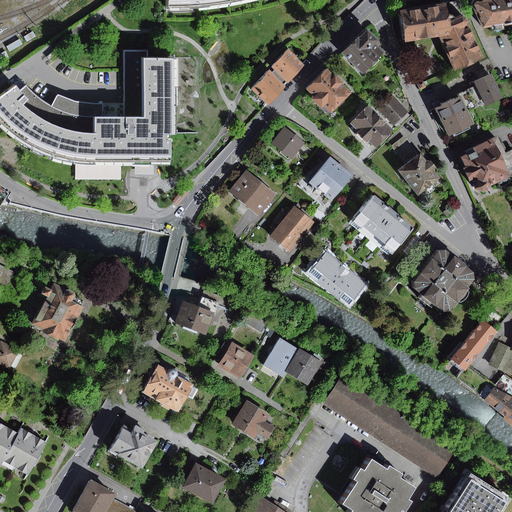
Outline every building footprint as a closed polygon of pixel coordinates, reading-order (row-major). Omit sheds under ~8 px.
[(206,6),(229,3),(228,0),(165,0),(165,9),(181,8),(206,6)] [(471,4),(481,29),(493,27),(492,25),(511,21),(511,0),(478,0),(474,1),(471,4)] [(437,37),(452,72),(482,62),(464,26),(466,22),(464,18),(460,16),(452,1),(398,11),(403,42),(437,37)] [(364,76),(386,55),(377,45),(380,42),(368,30),(343,54),(364,76)] [(19,39),(11,44),(15,49),(23,44),(19,39)] [(288,81),(303,64),(286,49),(271,66),(288,81)] [(6,51),(0,53),(0,54),(2,61),(9,58),(6,51)] [(141,61),(150,61),(150,55),(125,55),(125,121),(141,121),(141,61)] [(150,61),(141,61),(141,121),(125,121),(104,120),(92,120),(92,137),(84,136),(73,135),(62,132),(51,128),(39,122),(29,115),(21,108),(26,102),(20,95),(14,88),(0,98),(0,125),(10,134),(23,143),(41,153),(57,158),(74,162),(93,163),(169,163),(170,62),(150,61)] [(477,73),(480,80),(489,76),(485,69),(477,73)] [(284,86),(267,70),(251,88),(268,104),(284,86)] [(332,114),(352,95),(343,85),(344,84),(337,76),(336,77),(329,70),(309,90),(316,97),(313,99),(323,109),(325,107),(332,114)] [(485,104),(487,108),(504,100),(492,74),(489,76),(480,80),(475,82),(477,86),(485,104)] [(424,80),(417,84),(420,89),(422,90),(427,87),(424,80)] [(485,104),(477,86),(467,91),(475,109),(485,104)] [(27,90),(20,95),(26,102),(21,108),(29,115),(39,122),(51,128),(62,132),(73,135),(84,136),(92,137),(92,120),(104,120),(104,108),(94,108),(76,105),(58,99),(52,110),(47,107),(40,102),(34,97),(27,90)] [(475,109),(467,91),(459,95),(460,97),(468,112),(475,109)] [(394,95),(379,109),(396,126),(410,112),(394,95)] [(436,109),(449,136),(454,134),(455,137),(471,129),(470,127),(474,125),(468,112),(460,97),(436,109)] [(369,141),(377,149),(395,132),(371,107),(354,124),(361,131),(359,133),(368,143),(369,141)] [(272,144),(293,160),(306,143),(285,127),(272,144)] [(392,146),(407,165),(420,155),(404,136),(392,146)] [(465,169),(471,181),(474,180),(477,186),(475,189),(485,193),(487,188),(497,184),(498,187),(501,188),(510,184),(510,182),(509,179),(511,177),(511,151),(502,156),(494,140),(461,156),(467,168),(465,169)] [(407,165),(399,171),(419,196),(440,180),(434,171),(437,169),(431,160),(428,163),(421,154),(420,155),(407,165)] [(310,183),(333,202),(353,177),(331,159),(310,183)] [(261,217),(278,196),(247,171),(230,191),(261,217)] [(10,193),(0,186),(0,207),(1,208),(10,193)] [(186,193),(183,190),(173,201),(176,204),(186,193)] [(393,255),(415,230),(375,196),(353,221),(393,255)] [(290,252),(315,222),(295,206),(271,236),(290,252)] [(449,208),(443,212),(447,217),(452,213),(449,208)] [(416,234),(403,251),(407,253),(419,237),(416,234)] [(435,305),(444,313),(451,312),(458,303),(459,304),(471,289),(470,288),(476,280),(475,273),(447,250),(440,252),(415,283),(416,289),(423,295),(420,298),(432,308),(435,305)] [(346,268),(327,252),(310,274),(328,289),(346,268)] [(364,261),(362,265),(368,269),(371,266),(364,261)] [(14,272),(0,265),(0,285),(6,288),(14,272)] [(350,307),(367,284),(346,268),(328,289),(350,307)] [(396,274),(383,290),(390,295),(402,279),(396,274)] [(60,339),(65,342),(84,308),(73,302),(76,296),(76,293),(70,290),(67,291),(54,284),(52,289),(46,286),(41,294),(48,298),(33,324),(45,330),(43,332),(59,341),(60,339)] [(204,291),(202,297),(220,303),(239,310),(241,304),(204,291)] [(194,302),(192,305),(216,314),(220,303),(202,297),(200,304),(194,302)] [(208,336),(216,314),(192,305),(183,302),(175,323),(208,336)] [(250,313),(245,322),(261,332),(267,323),(250,313)] [(470,366),(498,331),(483,320),(452,359),(467,370),(470,366)] [(280,338),(264,365),(279,375),(282,377),(299,349),(280,338)] [(1,341),(0,343),(0,363),(9,368),(19,351),(1,341)] [(224,360),(232,346),(225,342),(217,356),(224,360)] [(220,366),(242,379),(255,356),(233,343),(232,346),(224,360),(220,366)] [(500,343),(489,365),(511,376),(511,351),(511,348),(500,343)] [(308,385),(323,362),(301,348),(286,372),(308,385)] [(279,375),(264,365),(260,370),(276,380),(279,375)] [(178,412),(194,386),(179,377),(179,374),(177,371),(173,369),(171,370),(170,372),(160,366),(144,393),(178,412)] [(497,385),(470,366),(467,370),(460,379),(486,401),(495,387),(497,385)] [(437,479),(456,451),(341,377),(323,405),(437,479)] [(499,418),(511,427),(511,395),(495,387),(486,401),(485,402),(501,416),(499,418)] [(267,423),(271,416),(247,401),(233,425),(242,430),(255,438),(258,433),(269,440),(276,429),(267,423)] [(4,461),(19,433),(0,422),(0,465),(0,466),(4,461)] [(109,451),(141,468),(155,442),(141,435),(143,431),(132,425),(129,430),(122,426),(109,451)] [(16,467),(34,435),(21,429),(19,433),(4,461),(16,467)] [(34,435),(16,467),(29,475),(47,443),(34,435)] [(403,498),(410,487),(394,477),(398,472),(384,463),(382,467),(367,458),(360,469),(356,467),(349,478),(353,480),(339,502),(349,509),(346,511),(394,511),(397,509),(400,511),(407,500),(403,498)] [(187,483),(197,465),(187,460),(178,478),(187,483)] [(214,507),(227,482),(197,465),(187,483),(183,490),(214,507)] [(495,511),(506,496),(466,472),(441,511),(495,511)] [(74,511),(107,511),(114,499),(117,495),(91,481),(74,511)] [(285,511),(261,496),(250,511),(285,511)] [(134,511),(136,511),(114,499),(107,511),(134,511)]
